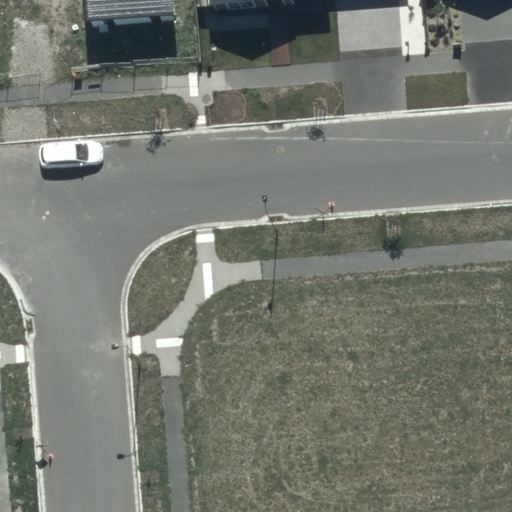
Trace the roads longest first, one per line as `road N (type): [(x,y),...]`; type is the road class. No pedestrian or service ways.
road 1 (residential): [(511,151),(69,186)]
road 2 (residential): [(93,511),(69,186)]
